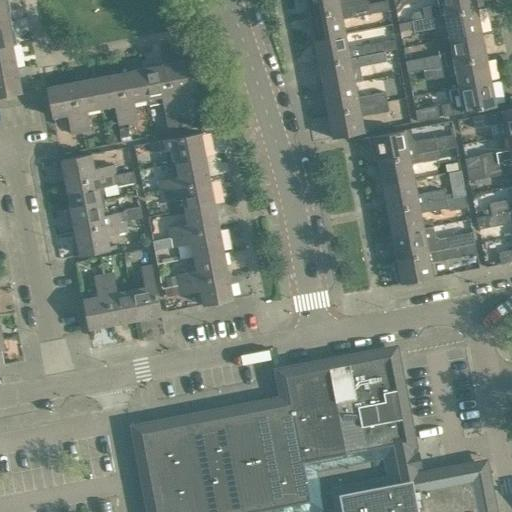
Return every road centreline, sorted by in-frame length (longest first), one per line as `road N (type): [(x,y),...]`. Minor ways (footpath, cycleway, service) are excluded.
road 1 (residential): [(318,333),(285,172),(228,0)]
road 2 (residential): [(61,382),(318,333)]
road 3 (residential): [(61,382),(7,129)]
road 4 (residential): [(511,472),(477,302)]
road 5 (residential): [(318,333),(477,302)]
